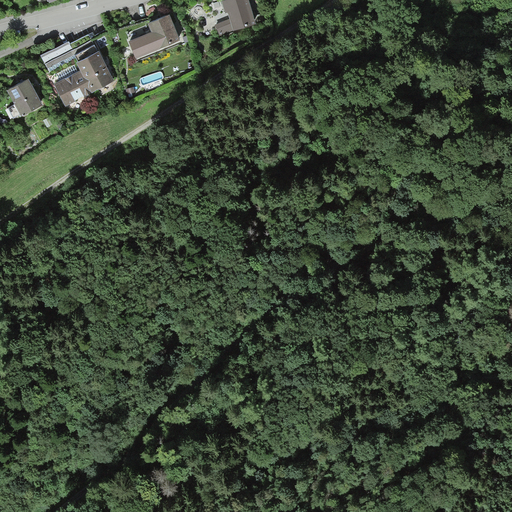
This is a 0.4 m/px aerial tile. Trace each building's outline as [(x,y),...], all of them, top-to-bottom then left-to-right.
[(246,0),(226,0),(222,1),(228,19),(215,23),(220,35),(255,24),(246,0)] [(167,11),(145,20),(155,45),(177,37),(167,11)] [(60,53),(75,46),(70,37),(42,51),(49,66),(63,59),(60,53)] [(77,57),(81,66),(54,80),(65,102),(115,78),(99,46),(77,57)] [(26,81),(5,93),(19,118),(40,106),(26,81)] [(48,118),(43,121),(47,128),(52,125),(48,118)]
